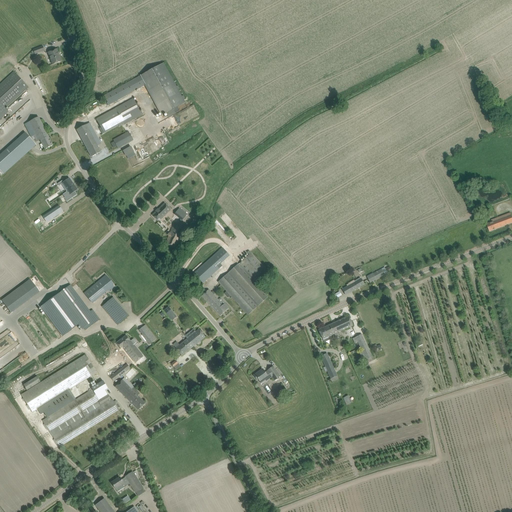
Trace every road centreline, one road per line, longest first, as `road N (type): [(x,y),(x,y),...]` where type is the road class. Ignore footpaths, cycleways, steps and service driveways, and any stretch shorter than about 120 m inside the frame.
road 1 (unclassified): [(244,356),(115,217),(68,150),(82,65),(62,0)]
road 2 (unclassified): [(244,356),(361,297),(511,237)]
road 3 (unclassified): [(35,511),(203,396)]
road 4 (unclassified): [(266,511),(203,396)]
